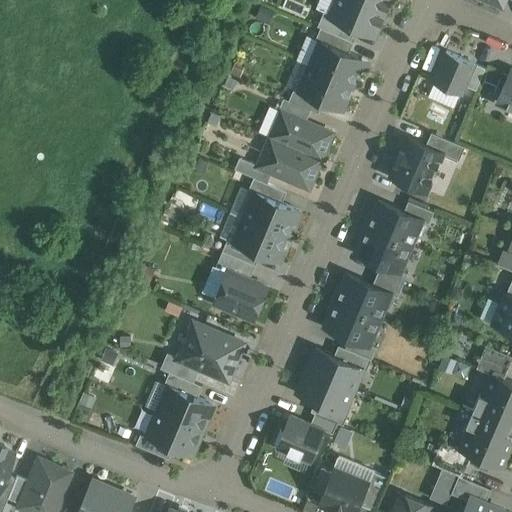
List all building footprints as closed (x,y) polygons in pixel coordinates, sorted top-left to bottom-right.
[(385,10),(361,0),(336,0),(331,14),(330,15),(357,26),(375,34),(385,10)] [(361,0),(385,10),(389,0),(361,0)] [(357,26),(330,15),(331,14),(324,11),(318,25),(321,26),(351,39),(357,26)] [(351,39),(321,26),(316,38),(320,40),(320,39),(349,51),(354,40),(351,39)] [(349,51),(320,39),(320,40),(310,65),(354,84),(362,64),(358,55),(349,51)] [(475,62),(447,49),(434,80),(462,92),(465,84),(475,62)] [(486,67),(475,62),(465,84),(476,88),(486,67)] [(354,84),(310,65),(299,90),(299,91),(323,101),(343,109),(354,84)] [(511,69),(497,100),(511,106),(511,69)] [(323,101),(299,91),(299,90),(294,88),(289,99),(289,100),(311,109),(319,112),(323,101)] [(311,109),(289,100),(289,99),(284,97),(279,109),(281,110),(282,109),(307,120),(311,109)] [(307,120),(282,109),(281,110),(271,135),(323,157),(334,131),(307,120)] [(465,145),(432,131),(426,144),(444,151),(443,152),(459,159),(465,145)] [(323,157),(271,135),(258,164),(258,165),(273,171),(310,187),(323,157)] [(426,144),(408,136),(391,175),(427,190),(443,152),(444,151),(426,144)] [(258,164),(240,156),(235,168),(254,176),(268,182),(273,171),(258,165),(258,164)] [(287,190),(254,176),(249,188),(256,191),(256,190),(283,202),(287,190)] [(283,202),(256,190),(256,191),(246,216),(290,235),(300,209),(283,202)] [(404,210),(378,199),(367,225),(412,244),(422,219),(423,218),(404,210)] [(434,210),(409,199),(404,210),(423,218),(422,219),(429,222),(434,210)] [(290,235),(246,216),(235,241),(235,242),(261,253),(279,260),(290,235)] [(412,244),(367,225),(357,251),(382,262),(401,270),(401,269),(412,244)] [(261,253),(235,242),(235,241),(228,238),(223,250),(256,264),(261,253)] [(511,251),(505,249),(499,263),(511,269),(511,251)] [(256,264),(223,250),(216,266),(228,271),(229,270),(250,279),(256,264)] [(401,270),(382,262),(377,273),(403,284),(408,272),(401,269),(401,270)] [(250,279),(229,270),(228,271),(216,301),(254,318),(268,286),(250,279)] [(373,284),(347,273),(336,299),(380,318),(391,293),(391,292),(373,284)] [(403,284),(377,273),(373,284),(391,292),(391,293),(398,296),(403,284)] [(511,293),(506,291),(493,321),(511,329),(511,293)] [(380,318),(336,299),(325,325),(351,336),(369,344),(370,343),(380,318)] [(244,342),(194,321),(179,356),(179,358),(200,367),(228,379),(244,342)] [(369,344),(351,336),(346,347),(372,358),(377,346),(370,343),(369,344)] [(511,359),(511,354),(486,343),(477,365),(491,371),(491,370),(505,376),(511,359)] [(364,367),(316,347),(307,369),(354,389),(363,368),(364,367)] [(200,367),(179,358),(179,356),(168,352),(161,367),(170,371),(194,381),(200,367)] [(354,389),(307,369),(297,391),(345,411),(354,389)] [(484,388),(511,398),(511,379),(505,376),(491,370),(491,371),(484,388)] [(194,381),(170,371),(165,383),(169,385),(170,384),(198,396),(203,385),(194,381)] [(198,396),(170,384),(169,385),(159,410),(203,429),(214,403),(198,396)] [(511,398),(484,388),(482,393),(480,393),(474,408),(510,423),(509,424),(511,425),(511,398)] [(466,430),(511,450),(511,448),(511,430),(508,428),(509,424),(510,423),(474,408),(467,424),(469,424),(466,430)] [(203,429),(159,410),(148,435),(174,447),(192,454),(203,429)] [(338,421),(316,412),(311,423),(325,428),(333,432),(338,421)] [(311,423),(291,414),(284,430),(280,428),(275,441),(279,443),(277,446),(311,460),(325,428),(311,423)] [(511,450),(466,430),(459,446),(459,447),(472,453),(505,467),(505,466),(511,450)] [(174,447),(148,435),(143,432),(141,432),(136,444),(143,447),(155,452),(169,458),(174,447)] [(472,453),(459,447),(459,446),(442,439),(433,461),(443,466),(459,473),(463,474),(472,453)] [(0,483),(4,473),(13,452),(4,447),(4,446),(0,443),(0,483)] [(38,457),(18,505),(34,511),(54,511),(71,471),(38,457)] [(370,480),(335,466),(320,502),(331,506),(330,509),(336,511),(343,511),(344,511),(356,511),(360,502),(370,480)] [(459,473),(443,466),(430,496),(447,503),(448,500),(459,473)] [(374,469),(370,480),(360,502),(374,508),(388,475),(374,469)] [(4,473),(0,483),(0,510),(1,511),(15,478),(4,473)] [(17,475),(8,497),(19,501),(28,479),(17,475)] [(127,511),(134,495),(95,479),(80,511),(127,511)] [(427,511),(431,504),(401,491),(396,503),(391,505),(388,511),(389,511),(427,511)] [(457,511),(456,511),(502,511),(504,508),(471,494),(464,511),(457,511)]
